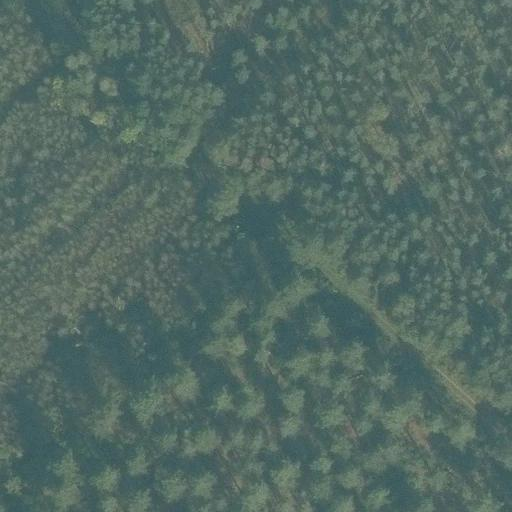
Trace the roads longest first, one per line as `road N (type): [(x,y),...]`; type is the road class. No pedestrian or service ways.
road 1 (track): [(344,0),(188,157),(11,0)]
road 2 (track): [(188,157),(511,453)]
